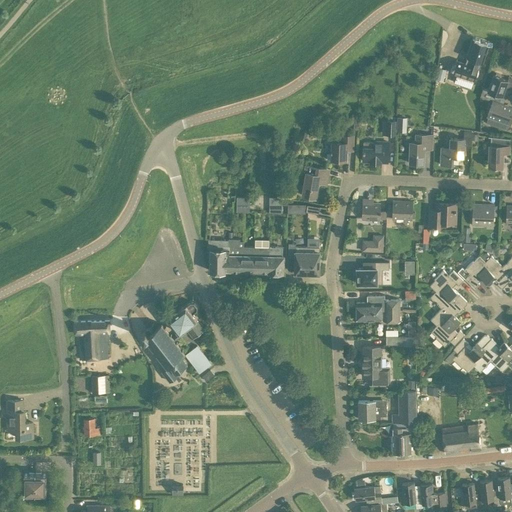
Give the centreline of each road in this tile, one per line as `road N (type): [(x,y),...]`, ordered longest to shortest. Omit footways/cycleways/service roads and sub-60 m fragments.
road 1 (residential): [(347,465),(331,257),(348,184),(511,184)]
road 2 (tertiary): [(161,141),(184,124),(288,93),(376,18),(415,0)]
road 3 (residential): [(308,475),(237,370),(203,277)]
road 4 (tertiary): [(51,269),(116,229),(161,141)]
road 5 (residential): [(511,454),(347,465)]
road 6 (track): [(161,141),(117,73),(104,0)]
road 7 (residential): [(51,269),(67,411)]
road 8 (residential): [(203,277),(161,141)]
road 9 (residential): [(65,511),(64,456),(0,458)]
